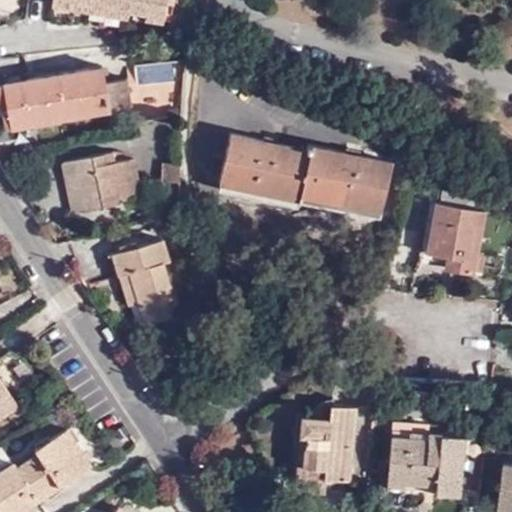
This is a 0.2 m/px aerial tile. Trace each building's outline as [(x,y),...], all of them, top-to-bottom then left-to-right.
[(53,0),(53,5),(128,16),(128,9),(145,11),(144,18),(162,22),(166,0),(173,2),(172,0),(53,0)] [(103,66),(5,83),(12,127),(111,110),(111,109),(131,105),(126,78),(106,82),(103,66)] [(167,118),(179,116),(177,107),(166,109),(167,118)] [(127,126),(147,122),(146,116),(136,110),(124,112),(127,126)] [(308,195),(319,146),(311,144),(309,151),(232,132),(220,183),(299,201),(300,193),(308,195)] [(391,161),(319,146),(308,195),(381,211),(391,161)] [(109,152),(75,160),(78,177),(85,211),(122,203),(122,200),(139,197),(132,159),(111,163),(109,152)] [(78,177),(75,160),(61,162),(65,179),(78,177)] [(181,182),(182,165),(159,164),(158,180),(181,182)] [(78,177),(65,179),(72,213),(85,211),(78,177)] [(299,201),(220,183),(219,190),(298,208),(299,201)] [(299,201),(307,202),(308,195),(300,193),(299,201)] [(308,195),(307,202),(380,219),(381,211),(308,195)] [(483,210),(436,202),(429,253),(447,255),(445,268),(473,273),(483,210)] [(129,272),(139,302),(145,323),(173,315),(168,300),(173,297),(162,262),(169,259),(162,239),(112,255),(119,275),(129,272)] [(128,306),(139,302),(129,272),(119,275),(128,306)] [(8,353),(0,358),(0,420),(19,408),(6,391),(34,371),(22,357),(8,353)] [(174,378),(160,393),(174,407),(187,393),(174,378)] [(315,408),(310,417),(330,418),(330,405),(330,400),(321,402),(315,408)] [(330,418),(310,417),(300,416),(299,436),(307,437),(305,467),(326,468),(325,478),(350,481),(356,406),(330,405),(330,418)] [(19,472),(17,467),(14,463),(0,471),(0,508),(2,511),(20,511),(92,464),(67,427),(35,449),(38,452),(41,457),(19,472)] [(428,432),(427,439),(392,436),(388,480),(436,484),(436,492),(460,494),(465,438),(441,437),(441,433),(428,432)] [(307,437),(299,436),(295,492),(325,494),(325,478),(326,468),(305,467),(307,437)] [(38,452),(17,467),(19,472),(41,457),(38,452)] [(497,511),(511,511),(511,462),(501,461),(497,511)]
